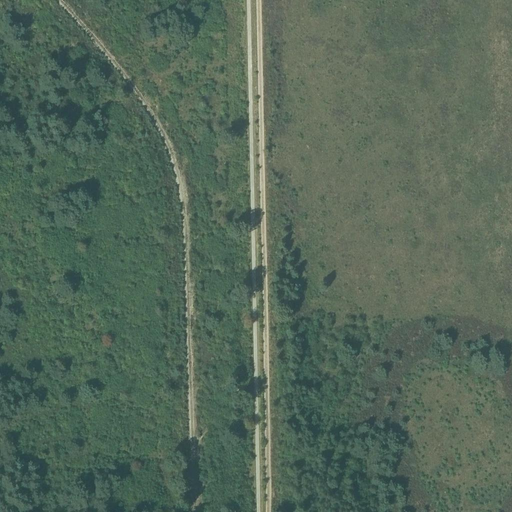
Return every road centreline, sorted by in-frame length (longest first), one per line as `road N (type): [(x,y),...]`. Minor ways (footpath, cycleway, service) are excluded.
road 1 (track): [(194,511),(180,189),(135,91),(57,0)]
road 2 (track): [(269,511),(259,0)]
